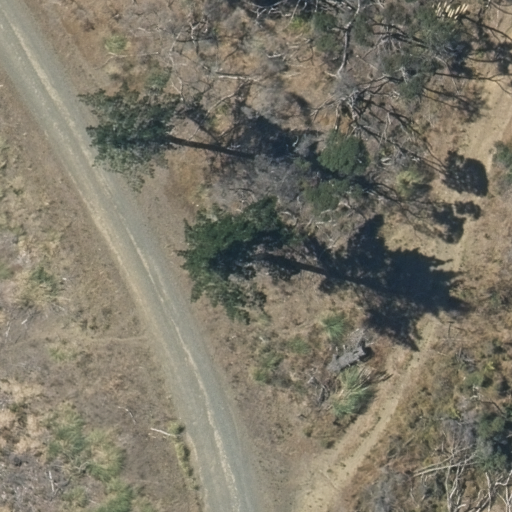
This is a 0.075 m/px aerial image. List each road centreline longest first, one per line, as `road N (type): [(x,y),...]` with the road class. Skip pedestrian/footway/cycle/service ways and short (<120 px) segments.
road 1 (track): [(267,511),(275,469),(2,0)]
road 2 (track): [(511,77),(275,469)]
